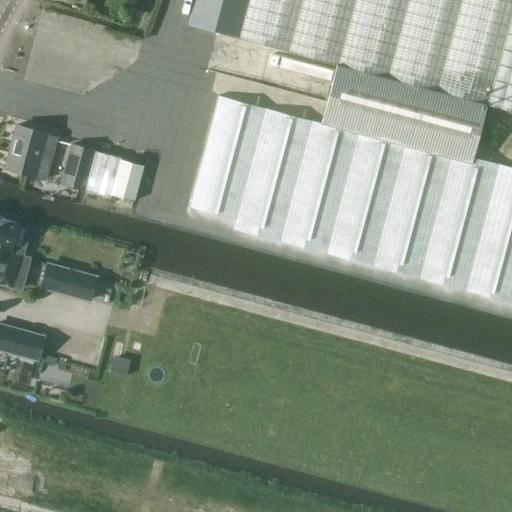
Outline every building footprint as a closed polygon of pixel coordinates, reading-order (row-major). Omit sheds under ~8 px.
[(246,0),(194,0),(188,24),(236,37),(246,0)] [(511,0),(246,0),(236,37),(336,64),(320,123),(218,96),(188,208),(235,220),(232,229),(511,304),(511,168),(471,157),(485,104),(511,111),(511,0)] [(86,2),(82,11),(90,14),(94,5),(86,2)] [(45,179),(52,153),(56,137),(47,135),(48,133),(16,125),(5,168),(45,179)] [(143,166),(120,160),(121,157),(71,145),(61,184),(110,196),(110,194),(134,201),(143,166)] [(0,250),(22,257),(24,249),(11,246),(17,223),(0,218),(1,216),(0,215),(0,250)] [(0,250),(0,282),(20,288),(29,258),(22,257),(0,250)] [(43,264),(36,287),(83,302),(90,279),(43,264)] [(0,325),(0,350),(29,360),(36,337),(0,325)]
